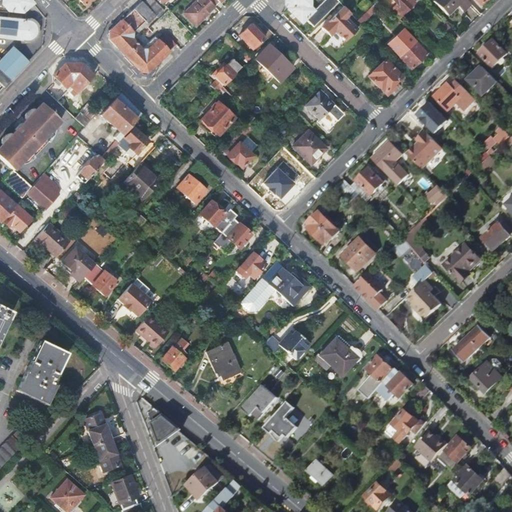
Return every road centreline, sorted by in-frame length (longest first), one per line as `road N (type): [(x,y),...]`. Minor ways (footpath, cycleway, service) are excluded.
road 1 (tertiary): [(125,364),(303,511)]
road 2 (unclassified): [(413,359),(278,228)]
road 3 (unclassified): [(278,228),(141,100)]
road 4 (unclassified): [(381,126),(511,0)]
road 5 (residential): [(254,0),(381,126)]
road 6 (tertiary): [(0,258),(125,364)]
road 7 (residential): [(166,511),(120,390),(125,364)]
road 8 (unclassified): [(246,0),(141,100)]
road 9 (unclassified): [(278,228),(381,126)]
road 10 (unclassified): [(511,461),(413,359)]
road 11 (unclassified): [(413,359),(511,267)]
